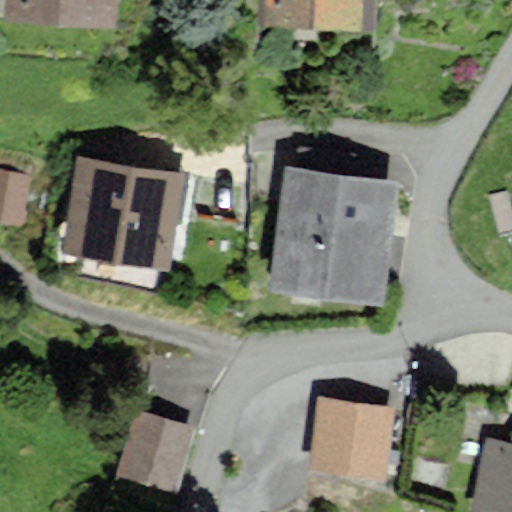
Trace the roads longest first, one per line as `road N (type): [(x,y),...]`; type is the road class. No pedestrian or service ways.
road 1 (residential): [(433,291),(419,319),(389,339),(282,357),(237,385),(215,430),(197,511)]
road 2 (residential): [(511,58),(438,184),(433,291)]
